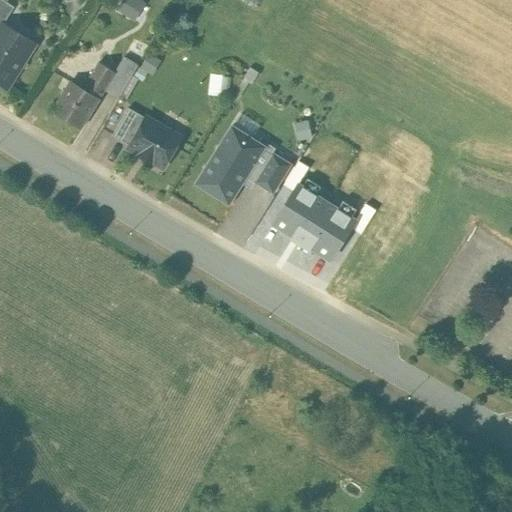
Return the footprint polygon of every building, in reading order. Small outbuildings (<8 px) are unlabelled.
[(14,7),(1,0),(0,0),(0,27),(1,25),(2,25),(14,7)] [(127,15),(131,10),(137,0),(122,0),(117,8),(127,15)] [(0,82),(6,86),(11,79),(28,52),(17,44),(15,37),(17,34),(2,25),(0,27),(0,82)] [(137,65),(131,62),(131,61),(123,57),(115,72),(115,73),(106,87),(120,95),(137,65)] [(98,99),(104,89),(115,72),(99,62),(82,89),(70,82),(52,110),(80,128),(98,100),(98,99)] [(180,138),(145,118),(129,146),(129,148),(140,154),(139,155),(151,162),(152,161),(163,167),(180,138)] [(265,147),(231,126),(195,184),(228,204),(247,175),(273,192),(290,166),(263,149),(265,147)] [(359,220),(299,184),(277,222),(336,257),(359,220)]
